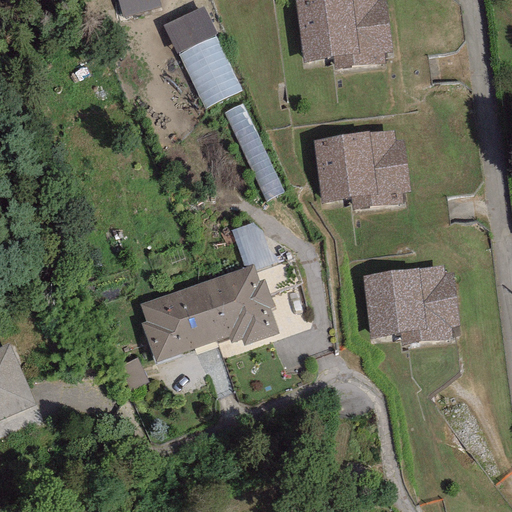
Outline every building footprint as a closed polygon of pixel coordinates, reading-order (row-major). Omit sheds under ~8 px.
[(156,0),(116,0),(121,19),(159,9),(156,0)] [(379,0),(329,0),(295,4),(303,65),(330,61),(332,73),(388,66),(379,0)] [(203,9),(165,27),(205,111),(243,93),(203,9)] [(242,106),(223,115),(265,204),(285,195),(242,106)] [(399,134),(313,145),(321,207),(352,203),(353,214),(409,207),(399,134)] [(448,270),(364,281),(372,343),(399,339),(400,349),(457,342),(448,270)] [(251,272),(138,309),(156,366),(229,342),(232,350),(273,337),(251,272)] [(11,350),(0,354),(0,425),(36,411),(11,350)]
